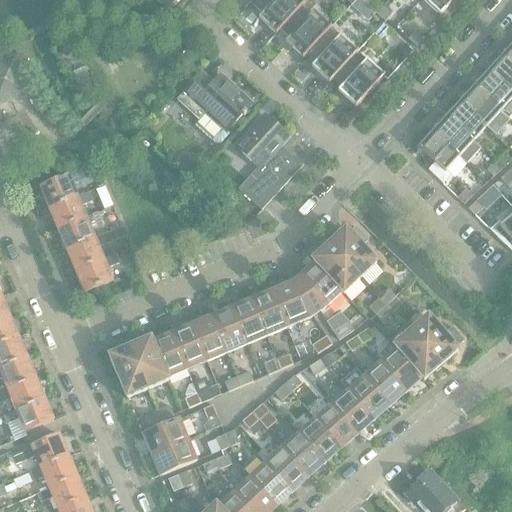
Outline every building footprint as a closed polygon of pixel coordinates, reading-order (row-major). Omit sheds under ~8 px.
[(156,0),(167,10),(176,0),(156,0)] [(300,9),(305,4),(304,3),(303,3),(299,0),(257,0),(252,6),(262,15),(258,19),(275,34),(274,35),(275,36),(280,31),(279,30),(299,8),(300,9)] [(369,6),(361,0),(355,0),(352,4),(362,13),(369,6)] [(422,0),(439,16),(454,0),(422,0)] [(383,7),(376,14),(385,22),(392,15),(383,7)] [(327,33),(331,28),(330,28),(313,12),(309,17),(300,9),(299,8),(279,30),(280,31),(289,39),(285,43),(302,59),(301,59),(302,60),(306,55),(326,33),(327,33)] [(381,41),(391,30),(383,23),(374,34),(381,41)] [(420,27),(414,33),(423,41),(428,35),(420,27)] [(353,57),(358,53),(357,52),(339,37),(335,41),(327,33),(326,33),(306,55),(315,63),(311,68),(328,83),(328,84),(333,79),(332,79),(353,57)] [(416,48),(423,41),(414,33),(407,40),(416,48)] [(511,45),(500,58),(511,68),(511,45)] [(111,50),(108,60),(121,64),(123,53),(111,50)] [(333,79),(342,87),(338,92),(355,107),(354,108),(355,109),(384,77),(383,76),(366,61),(362,65),(353,57),(332,79),(333,79)] [(511,96),(511,68),(500,58),(486,73),(511,96)] [(0,85),(3,84),(9,99),(25,92),(12,61),(0,66),(0,85)] [(511,96),(486,73),(473,88),(500,113),(508,120),(511,115),(511,96)] [(251,105),(229,85),(227,87),(217,79),(212,85),(200,74),(176,100),(199,121),(194,126),(212,141),(216,145),(220,145),(223,142),(230,134),(227,132),(251,105)] [(486,128),(495,136),(509,121),(508,120),(500,113),(473,88),(459,103),(487,128),(486,128)] [(473,143),(486,128),(487,128),(459,103),(445,118),(473,143)] [(301,167),(279,147),(287,138),(265,117),(236,149),(258,169),(238,190),(261,212),(301,167)] [(463,163),(466,165),(480,149),(473,143),(445,118),(431,133),(464,162),(463,163)] [(431,133),(419,147),(423,151),(421,152),(434,164),(428,171),(442,185),(463,163),(464,162),(431,133)] [(504,155),(496,163),(502,170),(511,162),(504,155)] [(187,159),(179,170),(193,179),(201,168),(187,159)] [(493,178),(502,170),(496,163),(487,171),(493,178)] [(39,189),(48,211),(78,198),(73,186),(94,176),(91,168),(69,177),(68,177),(39,189)] [(511,178),(508,174),(501,180),(507,187),(511,182),(511,178)] [(96,191),(104,211),(112,208),(114,207),(105,187),(104,188),(96,191)] [(472,197),(465,191),(456,199),(463,206),(472,197)] [(88,193),(78,198),(48,211),(57,231),(86,218),(82,207),(92,202),(88,193)] [(483,208),(476,202),(468,210),(475,217),(483,208)] [(106,211),(111,223),(117,220),(119,220),(114,208),(113,209),(106,211)] [(87,219),(86,218),(57,231),(66,252),(95,239),(90,227),(101,223),(97,214),(87,219)] [(511,215),(502,225),(498,222),(489,231),(511,253),(511,215)] [(119,223),(112,226),(114,232),(120,229),(121,229),(122,228),(120,223),(119,223)] [(359,280),(376,265),(360,248),(367,241),(355,228),(348,234),(345,231),(328,247),(359,280)] [(95,240),(95,239),(66,252),(74,272),(104,260),(99,248),(110,244),(107,235),(95,240)] [(328,247),(312,262),(314,264),(342,293),(341,294),(343,296),(359,280),(328,247)] [(104,260),(74,272),(84,295),(113,282),(108,269),(119,264),(115,256),(104,260)] [(314,264),(298,279),(294,281),(316,315),(322,311),(341,294),(342,293),(314,264)] [(294,281),(291,284),(270,292),(286,329),(310,319),(316,315),(294,281)] [(395,298),(388,290),(378,299),(385,307),(395,298)] [(270,292),(250,301),(266,338),(286,329),(270,292)] [(0,320),(8,317),(0,297),(0,320)] [(392,314),(402,305),(395,298),(385,307),(392,314)] [(378,299),(369,309),(376,316),(385,307),(378,299)] [(250,301),(230,309),(246,346),(266,338),(250,301)] [(376,316),(382,323),(392,314),(385,307),(376,316)] [(230,309),(211,318),(226,355),(246,346),(230,309)] [(341,314),(327,323),(333,333),(348,323),(349,322),(341,314)] [(0,320),(0,344),(17,337),(8,317),(0,320)] [(211,318),(191,326),(206,363),(226,355),(211,318)] [(441,367),(458,352),(455,349),(464,342),(451,328),(443,335),(428,318),(411,333),(441,367)] [(348,323),(333,333),(338,341),(353,332),(348,323)] [(191,326),(171,335),(187,372),(206,363),(191,326)] [(367,330),(356,337),(362,346),(373,338),(367,330)] [(411,333),(393,348),(395,350),(396,349),(422,379),(422,380),(423,382),(441,367),(411,333)] [(171,335),(151,343),(166,380),(167,380),(187,372),(171,335)] [(0,369),(26,358),(17,337),(0,344),(0,369)] [(326,337),(311,347),(317,355),(332,346),(326,337)] [(351,353),(362,346),(356,337),(345,344),(351,353)] [(151,343),(150,340),(130,349),(147,391),(168,382),(167,380),(166,380),(151,343)] [(130,349),(109,358),(126,400),(147,391),(130,349)] [(396,349),(395,350),(379,364),(406,394),(422,380),(422,379),(396,349)] [(331,354),(320,361),(325,370),(336,362),(331,354)] [(280,371),(292,366),(288,356),(276,362),(280,371)] [(0,369),(0,380),(2,380),(6,391),(35,379),(26,358),(0,369)] [(314,377),(325,370),(320,361),(308,368),(314,377)] [(276,362),(264,367),(268,376),(280,371),(276,362)] [(379,364),(363,378),(389,408),(406,394),(379,364)] [(240,388),(253,383),(249,373),(236,378),(240,388)] [(294,377),(284,386),(291,394),(301,385),(294,377)] [(236,378),(224,384),(228,393),(240,388),(236,378)] [(363,378),(347,392),(373,422),(389,408),(363,378)] [(6,391),(0,393),(0,404),(11,400),(16,412),(43,399),(35,379),(6,391)] [(281,402),(291,394),(284,386),(274,395),(281,402)] [(209,390),(196,395),(200,404),(213,399),(209,390)] [(347,392),(330,406),(357,437),(373,422),(347,392)] [(188,410),(200,404),(196,395),(184,400),(188,410)] [(52,421),(43,400),(3,417),(7,426),(19,421),(24,433),(52,421)] [(262,405),(252,414),(258,422),(268,413),(262,405)] [(330,406),(314,420),(341,451),(357,437),(330,406)] [(169,407),(156,412),(160,422),(173,416),(169,407)] [(212,407),(202,411),(208,423),(217,419),(212,407)] [(148,427),(160,422),(156,412),(144,418),(148,427)] [(248,431),(258,422),(252,414),(241,423),(248,431)] [(314,420),(298,435),(324,465),(341,451),(314,420)] [(188,442),(179,421),(142,436),(151,457),(188,442)] [(229,448),(239,445),(233,432),(224,436),(229,448)] [(308,479),(324,465),(298,435),(281,450),(308,479)] [(15,466),(35,457),(40,470),(68,458),(59,436),(11,457),(15,466)] [(224,436),(215,440),(220,452),(229,448),(224,436)] [(151,457),(159,478),(196,462),(188,442),(151,457)] [(292,494),(308,479),(281,450),(264,465),(292,494)] [(218,471),(231,465),(227,456),(215,461),(218,471)] [(43,478),(48,490),(76,478),(68,458),(40,470),(43,478)] [(215,461),(202,466),(206,476),(218,471),(215,461)] [(264,465),(249,479),(276,509),(292,494),(264,465)] [(182,489),(192,486),(187,473),(177,477),(182,489)] [(465,511),(457,503),(458,503),(431,473),(428,476),(426,475),(418,483),(419,484),(405,496),(419,511),(465,511)] [(29,475),(14,481),(15,484),(17,490),(32,483),(29,475)] [(177,477),(168,481),(173,493),(182,489),(177,477)] [(52,499),(57,510),(85,499),(76,478),(48,490),(36,495),(40,504),(52,499)] [(249,479),(232,495),(248,511),(272,511),(276,509),(249,479)] [(248,511),(232,495),(217,508),(217,509),(219,511),(248,511)] [(90,511),(85,499),(57,510),(57,511),(54,511),(90,511)]
